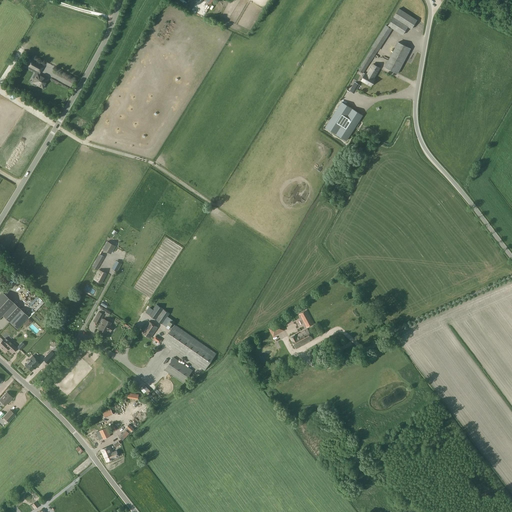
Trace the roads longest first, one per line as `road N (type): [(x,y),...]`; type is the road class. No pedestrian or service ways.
road 1 (unclassified): [(511,258),(423,147),(416,126),(427,0)]
road 2 (unclassified): [(0,219),(121,0)]
road 3 (track): [(215,205),(154,164),(82,142),(0,91)]
road 4 (tertiary): [(136,511),(74,432),(0,359)]
